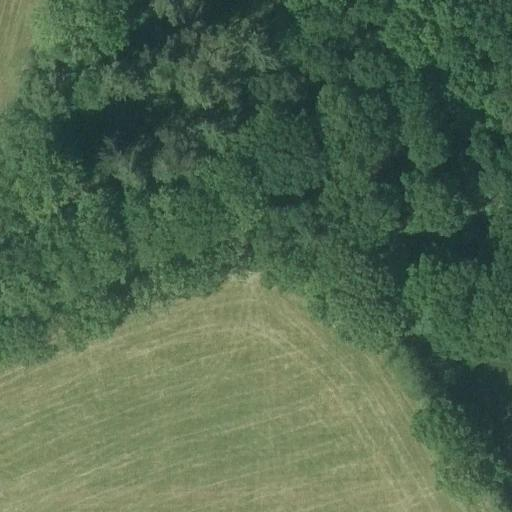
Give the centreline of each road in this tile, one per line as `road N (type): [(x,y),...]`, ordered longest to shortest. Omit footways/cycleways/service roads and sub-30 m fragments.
road 1 (track): [(376,296),(266,208),(239,204),(0,290)]
road 2 (track): [(502,511),(376,296)]
road 3 (track): [(266,208),(340,0)]
road 4 (track): [(511,315),(469,317),(376,296)]
